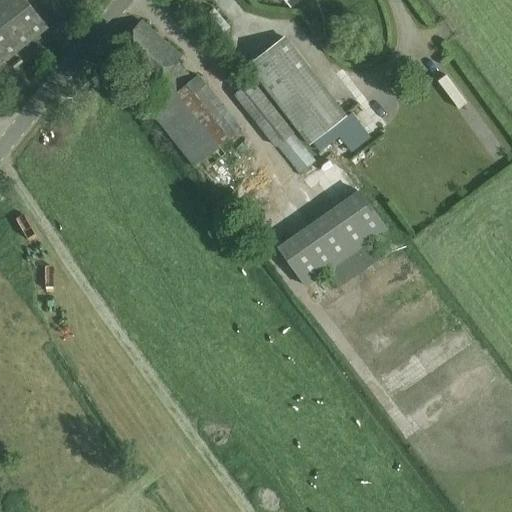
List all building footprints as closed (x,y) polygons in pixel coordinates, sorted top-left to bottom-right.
[(26,0),(0,0),(0,65),(49,28),(26,0)] [(193,79),(178,59),(181,56),(142,22),(116,51),(154,86),(141,100),(195,168),(242,131),(199,74),(193,79)] [(284,38),(248,66),(310,146),(346,118),(284,38)] [(234,96),(277,149),(279,147),(300,174),(317,161),(253,81),(234,96)] [(407,157),(418,185),(429,181),(418,153),(407,157)] [(361,191),(280,250),(307,287),(329,272),(340,288),(379,260),(368,245),(389,229),(361,191)]
